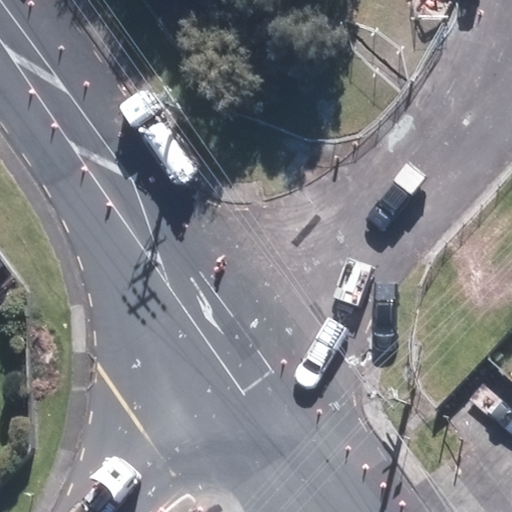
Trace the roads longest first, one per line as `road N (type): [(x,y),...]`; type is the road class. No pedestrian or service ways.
road 1 (residential): [(197,302),(0,25)]
road 2 (secondary): [(117,511),(200,420)]
